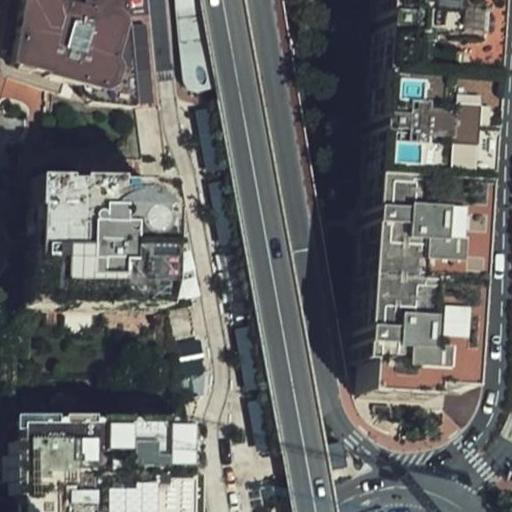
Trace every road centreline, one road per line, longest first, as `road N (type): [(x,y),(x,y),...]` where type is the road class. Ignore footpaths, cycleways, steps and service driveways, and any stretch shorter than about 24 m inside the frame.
road 1 (primary): [(220,0),(312,511)]
road 2 (primary): [(158,0),(172,136),(222,370),(208,449),(219,511)]
road 3 (primary): [(402,479),(368,452),(328,399),(260,0)]
road 4 (tertiary): [(511,51),(497,396),(481,433),(417,479)]
